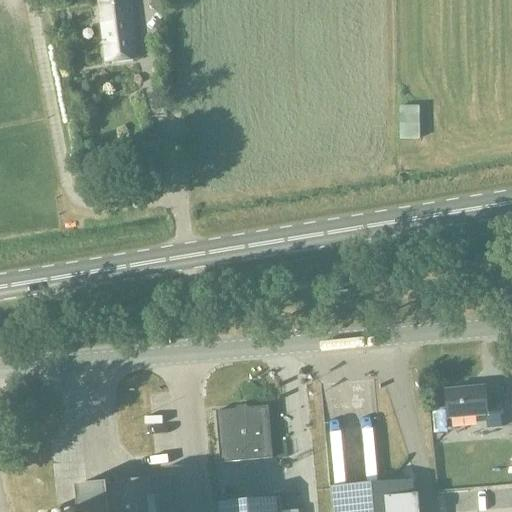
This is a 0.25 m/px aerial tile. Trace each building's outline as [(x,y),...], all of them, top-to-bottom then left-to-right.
[(97,0),(106,62),(137,58),(129,0),(97,0)] [(404,140),(419,140),(419,108),(399,108),(399,140),(404,140)] [(444,390),(446,412),(433,413),(435,434),(447,433),(446,420),(485,416),(486,428),(500,427),(497,399),(484,400),(483,387),(444,390)] [(215,412),(220,464),(272,460),(268,408),(215,412)] [(172,511),(169,478),(75,487),(77,511),(172,511)] [(418,511),(417,494),(413,494),(412,490),(398,479),(394,483),(331,489),(333,511),(418,511)] [(280,511),(279,499),(214,504),(214,511),(280,511)]
